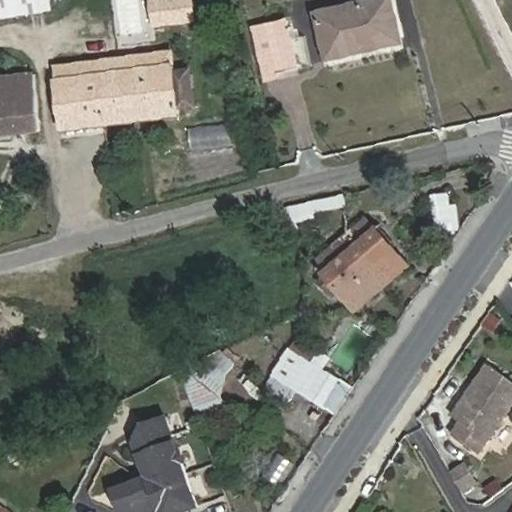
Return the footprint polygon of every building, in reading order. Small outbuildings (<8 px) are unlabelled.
[(24,0),(0,0),(0,16),(26,12),(24,0)] [(49,0),(24,0),(26,12),(51,8),(49,0)] [(153,11),(154,25),(174,23),(171,0),(155,0),(151,0),(153,11)] [(195,20),(192,0),(171,0),(174,23),(195,20)] [(358,52),(357,47),(400,37),(391,0),(369,0),(316,12),(326,59),(358,52)] [(134,39),(155,36),(154,25),(153,11),(131,14),(134,39)] [(254,29),(266,79),(299,72),(287,21),(254,29)] [(181,115),(180,106),(195,104),(190,69),(175,71),(174,65),(113,73),(111,60),(54,67),(63,130),(181,115)] [(0,135),(41,132),(35,75),(0,77),(0,135)] [(188,126),(190,146),(231,144),(230,124),(188,126)] [(328,271),(324,274),(356,310),(408,266),(368,218),(318,260),(328,271)] [(288,351),(308,362),(315,349),(296,338),(288,351)] [(308,362),(288,351),(273,375),(299,391),(317,401),(337,413),(353,388),(308,362)] [(222,398),(227,372),(209,357),(182,370),(195,408),(222,398)] [(452,434),(479,452),(511,403),(511,380),(488,364),(453,415),(461,421),(452,434)] [(299,391),(273,375),(267,387),(293,401),(299,391)] [(188,511),(199,508),(167,418),(144,426),(136,443),(148,478),(113,491),(120,511),(188,511)] [(426,469),(439,467),(436,445),(423,447),(426,469)] [(465,463),(450,471),(461,490),(476,482),(465,463)]
